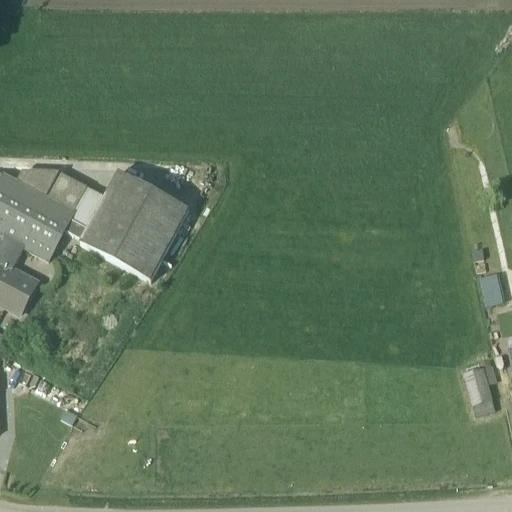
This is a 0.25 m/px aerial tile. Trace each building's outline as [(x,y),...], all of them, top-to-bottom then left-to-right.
[(0,247),(3,242),(22,253),(46,265),(62,235),(85,191),(58,177),(46,200),(4,176),(0,176),(0,247)] [(104,200),(85,191),(62,235),(80,244),(78,248),(149,286),(187,214),(117,177),(104,200)] [(0,309),(17,319),(27,301),(36,286),(13,275),(11,274),(22,253),(3,242),(0,247),(0,309)] [(497,276),(475,280),(480,308),(502,304),(497,276)] [(480,372),(462,377),(472,408),(490,402),(485,388),(495,385),(490,369),(480,372)]
